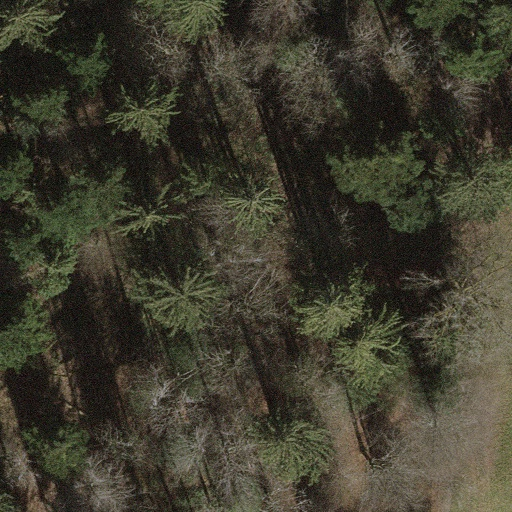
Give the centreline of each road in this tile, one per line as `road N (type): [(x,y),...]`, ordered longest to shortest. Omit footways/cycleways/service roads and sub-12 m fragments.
road 1 (track): [(466,511),(490,210)]
road 2 (track): [(492,0),(490,210)]
